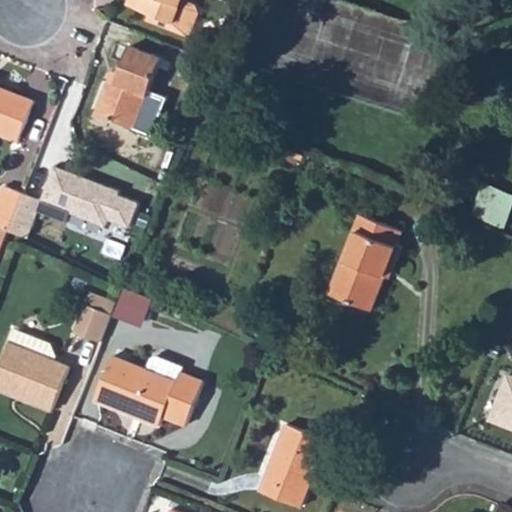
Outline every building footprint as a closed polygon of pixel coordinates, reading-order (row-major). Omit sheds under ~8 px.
[(187,0),(139,0),(137,8),(148,12),(146,19),(190,35),(199,11),(196,3),(187,0)] [(115,82),(109,79),(96,112),(134,127),(134,126),(146,94),(148,94),(161,58),(129,45),(119,73),(115,82)] [(511,68),(489,59),(481,78),(511,89),(511,68)] [(112,70),(109,79),(115,82),(119,73),(112,70)] [(0,131),(20,139),(36,100),(0,86),(0,131)] [(146,94),(134,126),(146,130),(158,98),(148,94),(146,94)] [(25,192),(10,228),(29,236),(38,210),(66,221),(70,211),(106,225),(109,219),(129,227),(139,203),(119,194),(120,191),(73,172),(73,174),(55,167),(43,199),(25,192)] [(0,200),(0,223),(10,228),(25,192),(6,184),(0,200)] [(402,229),(360,214),(329,294),(371,310),(388,266),(393,268),(401,246),(397,244),(402,229)] [(0,261),(12,231),(0,225),(0,261)] [(119,312),(147,320),(155,292),(127,285),(119,312)] [(65,328),(102,343),(117,304),(80,289),(65,328)] [(17,328),(11,341),(57,360),(58,355),(52,342),(17,328)] [(57,360),(11,341),(0,368),(0,386),(55,409),(72,367),(57,360)] [(142,416),(161,424),(164,415),(186,424),(203,381),(180,371),(182,366),(156,355),(151,358),(146,369),(113,356),(96,398),(131,412),(133,406),(144,411),(142,416)] [(511,373),(507,372),(489,420),(511,429),(511,373)] [(133,406),(131,412),(142,416),(144,411),(133,406)] [(287,424),(261,490),(300,506),(326,439),(287,424)]
